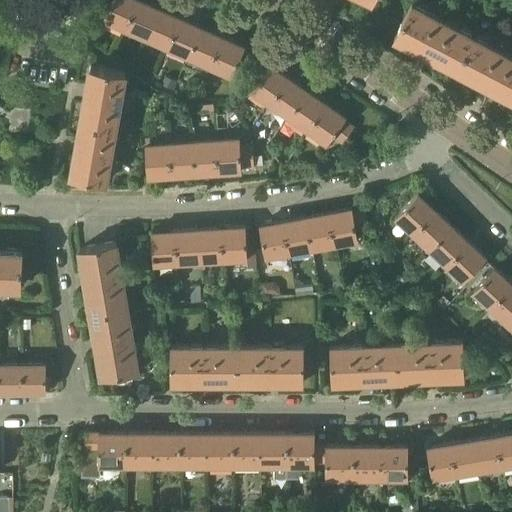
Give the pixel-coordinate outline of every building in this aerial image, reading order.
[(112,0),(105,16),(127,26),(138,0),(112,0)] [(161,6),(147,0),(138,0),(127,26),(148,36),(161,6)] [(413,0),(396,32),(458,66),(476,33),(415,0),(413,0)] [(169,45),(182,16),(161,6),(148,36),(169,45)] [(203,25),(182,16),(169,45),(190,55),(203,25)] [(211,64),(224,35),(203,25),(190,55),(211,64)] [(511,52),(505,48),(476,33),(458,66),(511,95),(511,52)] [(246,45),(224,35),(211,64),(233,74),(246,45)] [(252,87),(271,101),(290,74),(271,61),(252,87)] [(92,63),(82,119),(117,125),(127,69),(92,63)] [(174,87),(177,79),(165,74),(162,83),(174,87)] [(309,88),(290,74),(271,101),(290,115),(309,88)] [(328,102),(309,88),(290,115),(309,128),(328,102)] [(215,110),(214,101),(200,102),(200,111),(215,110)] [(347,115),(328,102),(309,128),(328,142),(334,133),(344,141),(355,125),(345,118),(347,115)] [(107,181),(117,125),(82,119),(73,174),(107,181)] [(241,137),(217,138),(219,170),(243,169),(243,165),(255,164),(255,163),(262,162),(262,156),(254,156),(254,146),(241,147),(241,137)] [(219,170),(217,138),(194,140),(196,172),(219,170)] [(194,140),(171,141),(173,173),(196,172),(194,140)] [(147,142),(149,175),(173,173),(171,141),(147,142)] [(397,214),(414,230),(437,207),(420,191),(397,214)] [(330,211),(336,243),(360,239),(358,229),(370,226),(367,208),(355,210),(354,207),(330,211)] [(454,223),(437,207),(414,230),(431,247),(454,223)] [(330,211),(308,215),(313,247),(336,243),(330,211)] [(376,227),(386,225),(384,211),(374,213),(376,227)] [(308,215),(284,219),(290,251),(313,247),(308,215)] [(267,255),(290,251),(284,219),(261,223),(267,255)] [(431,247),(448,263),(470,239),(454,223),(431,247)] [(247,224),(223,226),(225,258),(249,256),(247,224)] [(225,258),(223,226),(200,227),(202,259),(225,258)] [(200,227),(177,229),(179,261),(202,259),(200,227)] [(155,262),(179,261),(177,229),(153,230),(155,262)] [(487,256),(470,239),(448,263),(465,279),(487,256)] [(91,312),(129,306),(118,240),(81,246),(91,312)] [(0,283),(25,285),(26,249),(0,247),(0,283)] [(474,288),(491,304),(511,282),(511,279),(497,265),(474,288)] [(274,281),(261,281),(262,294),(281,293),(280,285),(274,281)] [(303,281),(295,282),(297,291),(304,290),(303,281)] [(511,316),(511,282),(491,304),(508,320),(511,316)] [(191,284),(191,301),(201,300),(201,284),(191,284)] [(437,302),(444,308),(451,301),(444,295),(437,302)] [(455,314),(461,308),(453,301),(447,307),(455,314)] [(129,306),(91,312),(102,377),(139,371),(129,306)] [(1,316),(1,326),(10,326),(17,326),(17,316),(1,316)] [(26,320),(26,330),(34,330),(34,320),(26,320)] [(495,338),(492,335),(492,336),(487,341),(485,342),(490,347),(495,342),(495,338)] [(464,338),(398,341),(399,378),(466,376),(464,338)] [(399,378),(398,341),(332,344),(333,381),(399,378)] [(172,381),(238,381),(239,344),(172,343),(172,381)] [(305,344),(239,344),(238,381),(305,382),(305,344)] [(25,361),(1,362),(2,390),(25,389),(25,361)] [(25,361),(25,389),(49,388),(49,387),(53,386),(54,375),(49,375),(49,361),(25,361)] [(100,463),(128,464),(128,430),(100,430),(100,431),(87,431),(87,444),(82,445),(82,475),(100,475),(100,463)] [(154,430),(128,430),(128,464),(154,464),(154,430)] [(154,464),(182,464),(181,430),(154,430),(154,464)] [(208,430),(181,430),(182,464),(208,464),(208,430)] [(208,464),(235,464),(235,430),(208,430),(208,464)] [(235,464),(261,464),(261,430),(235,430),(235,464)] [(288,477),(288,464),(288,430),(261,430),(261,464),(274,464),(274,477),(288,477)] [(316,464),(316,459),(316,444),(316,431),(288,430),(288,464),(288,477),(300,477),(302,464),(316,464)] [(511,431),(498,433),(503,465),(511,463),(511,431)] [(498,433),(476,437),(481,469),(503,465),(498,433)] [(476,437),(452,441),(457,472),(481,469),(476,437)] [(434,476),(457,472),(452,441),(429,445),(434,476)] [(316,459),(327,459),(327,476),(355,476),(355,443),(327,443),(327,444),(316,444),(316,459)] [(382,443),(355,443),(355,476),(382,477),(382,443)] [(409,443),(382,443),(382,477),(409,477),(409,443)] [(402,511),(419,511),(418,493),(406,494),(406,502),(401,502),(402,511)] [(0,500),(0,511),(9,511),(9,500),(0,500)]
